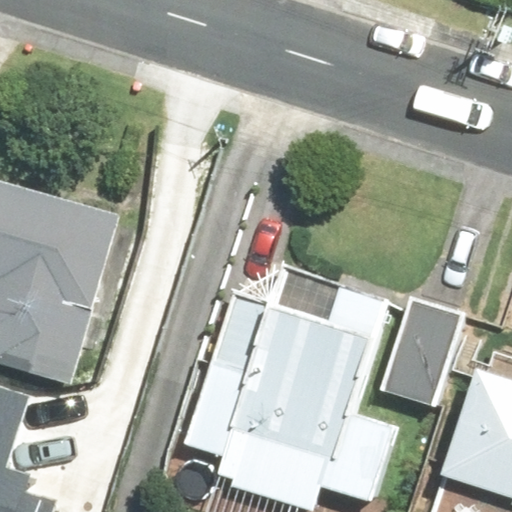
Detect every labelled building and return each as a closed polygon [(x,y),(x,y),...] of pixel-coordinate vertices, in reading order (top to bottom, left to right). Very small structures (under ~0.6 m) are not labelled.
[(0,360),(92,385),(138,209),(0,173),(0,360)] [(366,413),(400,296),(290,264),(278,304),(243,294),(197,448),(232,458),(216,511),(384,511),(410,426),(366,413)] [(473,309),(418,296),(395,395),(450,408),(473,309)] [(511,378),(489,371),(455,473),(511,492),(511,378)] [(0,511),(45,511),(54,486),(41,482),(42,465),(16,457),(38,389),(0,377),(0,511)]
